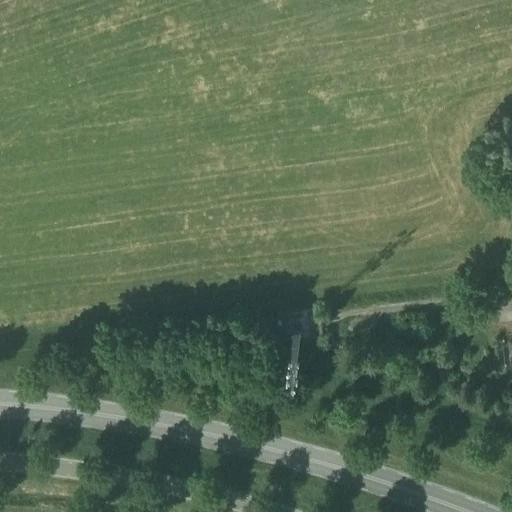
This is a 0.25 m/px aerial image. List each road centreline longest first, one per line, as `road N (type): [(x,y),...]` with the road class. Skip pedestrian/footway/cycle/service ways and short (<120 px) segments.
road 1 (primary): [(463,511),(320,462),(186,430),(0,406)]
road 2 (unclassified): [(0,461),(205,493),(265,511)]
